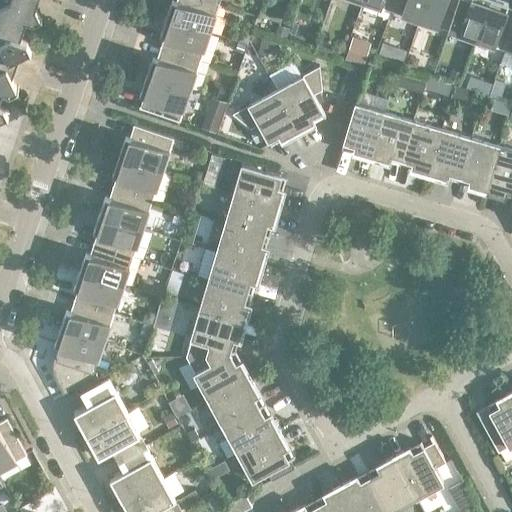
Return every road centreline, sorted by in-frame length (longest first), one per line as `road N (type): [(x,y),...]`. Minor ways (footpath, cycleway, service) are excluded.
road 1 (residential): [(439,393),(336,448),(276,342),(326,182)]
road 2 (residential): [(0,298),(102,0)]
road 3 (residential): [(326,182),(485,230),(511,276)]
road 4 (residential): [(0,354),(95,511)]
road 5 (residential): [(503,511),(439,393)]
